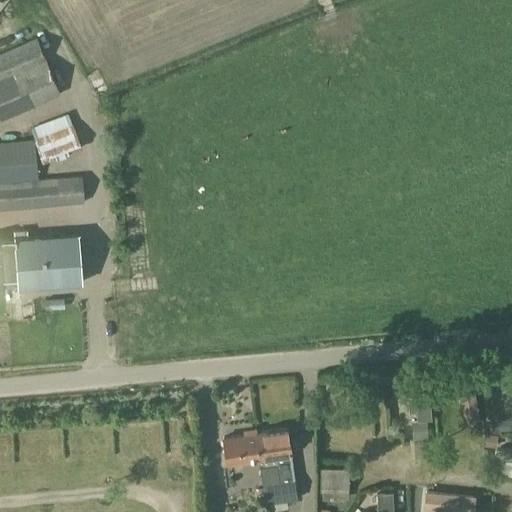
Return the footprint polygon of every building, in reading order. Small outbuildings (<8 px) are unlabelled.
[(61,95),(39,42),(0,58),(0,119),(1,121),(61,95)] [(68,113),(29,129),(34,140),(35,143),(44,164),(82,150),(73,126),(68,113)] [(0,183),(40,179),(35,143),(34,140),(0,143),(0,183)] [(82,175),(40,179),(0,183),(0,211),(85,204),(82,175)] [(16,238),(16,240),(18,278),(19,290),(83,284),(79,233),(16,238)] [(16,240),(0,241),(0,285),(5,285),(5,279),(18,278),(16,240)] [(408,412),(416,411),(417,420),(424,419),(431,418),(427,380),(413,382),(415,401),(407,402),(408,412)] [(144,415),(143,433),(162,433),(162,416),(144,415)] [(124,419),(109,419),(109,435),(124,435),(124,419)] [(414,437),(426,436),(424,419),(417,420),(412,420),(414,437)] [(259,448),(256,432),(258,432),(258,427),(244,430),(245,434),(224,437),(228,464),(259,460),(263,486),(280,483),(277,465),(278,465),(275,446),(259,448)] [(287,428),(258,432),(256,432),(259,448),(275,446),(278,465),(277,465),(280,483),(263,486),(265,503),(297,498),(287,428)] [(496,446),(497,434),(486,433),(484,445),(496,446)] [(511,460),(511,459),(511,449),(504,449),(495,448),(492,472),(511,474),(511,460)] [(322,469),(320,492),(333,493),(348,493),(349,470),(322,469)] [(486,511),(498,511),(498,486),(486,487),(486,511)] [(424,510),(447,511),(472,511),(474,497),(426,492),(424,510)] [(377,511),(392,511),(392,493),(377,493),(377,511)] [(115,511),(133,511),(133,496),(115,497),(115,511)]
